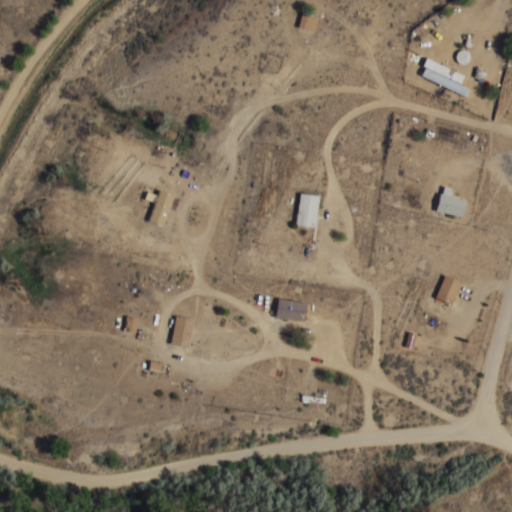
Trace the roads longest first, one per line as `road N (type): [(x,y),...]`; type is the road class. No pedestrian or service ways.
road 1 (tertiary): [(511,448),(442,431),(104,479),(0,457)]
road 2 (tertiary): [(485,436),(492,359),(511,292)]
road 3 (residential): [(0,122),(57,15),(73,0)]
